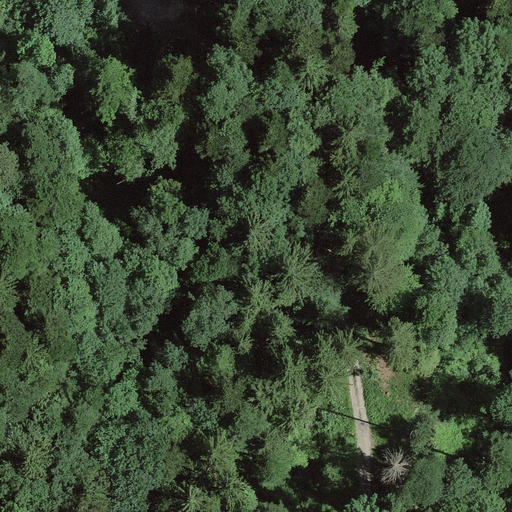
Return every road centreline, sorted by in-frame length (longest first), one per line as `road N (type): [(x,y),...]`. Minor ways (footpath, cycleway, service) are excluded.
road 1 (track): [(144,0),(298,133),(319,175),(361,388),(370,511)]
road 2 (track): [(182,351),(145,248),(133,157),(132,0)]
